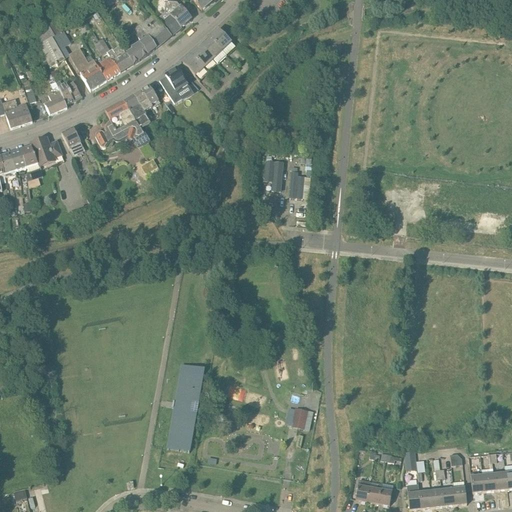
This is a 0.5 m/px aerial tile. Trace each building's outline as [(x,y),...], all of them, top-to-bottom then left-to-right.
[(211,4),(207,0),(191,0),(192,0),(202,12),(211,4)] [(173,36),(192,21),(177,4),(173,7),(171,5),(163,12),(169,19),(163,24),(173,36)] [(133,53),(128,57),(127,57),(133,66),(148,56),(172,38),(154,16),(146,23),(132,32),(141,45),(132,51),(133,53)] [(41,45),(53,39),(63,33),(57,22),(35,35),(41,45)] [(211,40),(222,53),(231,45),(219,32),(211,40)] [(63,33),(53,39),(60,52),(71,46),(63,33)] [(53,39),(41,45),(40,46),(40,47),(45,59),(46,62),(50,70),(65,62),(60,52),(53,39)] [(201,49),(213,62),(222,53),(211,40),(201,49)] [(103,41),(99,44),(107,55),(111,52),(103,41)] [(107,55),(99,44),(98,43),(94,46),(103,58),(107,55)] [(192,57),(205,70),(213,62),(201,49),(192,57)] [(110,59),(120,74),(133,66),(127,57),(128,57),(122,50),(110,59)] [(90,93),(107,83),(97,67),(94,62),(88,65),(80,51),(68,57),(90,93)] [(205,70),(192,57),(183,66),(195,79),(205,70)] [(97,67),(107,83),(120,74),(110,59),(97,67)] [(181,101),(182,102),(192,96),(177,71),(166,78),(166,79),(160,83),(174,106),(181,101)] [(32,92),(29,83),(24,85),(30,106),(37,104),(33,92),(32,92)] [(66,108),(59,91),(56,84),(51,86),(55,95),(49,98),(51,102),(44,105),(45,109),(50,118),(67,110),(66,108)] [(59,91),(66,108),(74,103),(75,103),(82,100),(74,86),(67,90),(65,88),(59,91)] [(149,89),(141,93),(151,107),(152,109),(159,105),(149,89)] [(133,98),(144,115),(152,111),(152,110),(152,109),(151,107),(141,93),(133,98)] [(124,104),(141,131),(151,125),(145,118),(144,116),(144,115),(133,98),(124,104)] [(3,105),(1,102),(0,101),(0,117),(5,116),(10,132),(32,125),(26,105),(18,107),(16,102),(3,105)] [(141,131),(124,104),(105,114),(110,122),(108,124),(106,126),(105,128),(105,130),(105,132),(106,133),(104,134),(102,133),(100,133),(99,133),(97,133),(96,135),(95,137),(95,139),(100,148),(101,149),(103,150),(105,151),(106,150),(107,148),(109,146),(111,145),(113,143),(114,144),(117,145),(120,145),(128,141),(132,142),(138,152),(140,151),(146,161),(155,156),(148,146),(150,145),(145,135),(144,136),(141,131)] [(74,159),(85,154),(82,148),(73,131),(62,137),(74,159)] [(31,146),(32,150),(40,170),(57,164),(55,160),(62,158),(57,144),(49,146),(47,140),(31,146)] [(22,153),(27,171),(30,183),(43,178),(40,170),(32,150),(22,153)] [(27,171),(22,153),(11,156),(16,174),(27,171)] [(16,174),(11,156),(1,159),(5,177),(16,174)] [(312,166),(313,157),(299,156),(298,165),(312,166)] [(152,161),(144,165),(149,174),(157,169),(152,161)] [(280,195),(282,176),(283,166),(276,165),(265,165),(263,184),(272,185),(271,196),(280,195)] [(308,202),(310,181),(298,179),(298,175),(291,175),(289,200),(308,202)] [(511,233),(511,201),(480,198),(480,193),(458,191),(457,197),(452,197),(451,208),(430,206),(429,219),(511,225),(511,227),(511,233)] [(73,225),(95,217),(91,205),(69,213),(73,225)] [(166,450),(189,454),(204,371),(181,367),(166,450)] [(220,416),(224,404),(217,401),(213,413),(220,416)] [(20,408),(0,412),(0,439),(26,435),(20,408)] [(296,411),(292,428),(303,431),(307,414),(296,411)] [(416,472),(415,453),(405,454),(404,461),(406,473),(416,472)] [(386,456),(385,463),(393,465),(394,462),(395,459),(391,458),(391,457),(386,456)] [(451,468),(462,467),(461,461),(457,457),(450,458),(451,468)] [(419,474),(427,474),(426,463),(418,463),(419,474)] [(507,492),(505,475),(494,476),(496,493),(507,492)] [(496,493),(494,476),(482,477),(484,494),(496,493)] [(484,494),(482,477),(471,479),(473,496),(484,494)] [(367,504),(371,485),(371,484),(370,484),(371,481),(360,479),(360,482),(359,482),(356,502),(367,504)] [(452,485),(453,491),(455,508),(467,506),(465,490),(465,483),(452,485)] [(371,485),(367,504),(378,506),(382,487),(371,485)] [(382,487),(378,506),(390,508),(392,494),(393,487),(382,485),(382,487)] [(419,495),(420,495),(419,487),(407,488),(409,511),(417,511),(421,511),(419,495)] [(25,491),(14,493),(17,506),(28,503),(25,491)] [(455,508),(453,491),(442,492),(444,509),(455,508)] [(444,509),(442,492),(430,494),(432,510),(444,509)] [(430,494),(420,495),(419,495),(421,511),(432,510),(430,494)]
